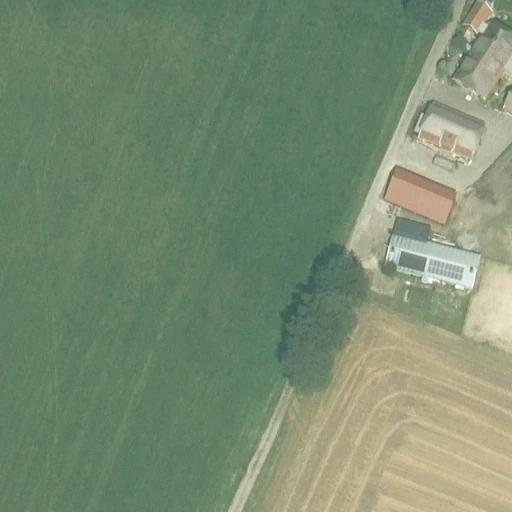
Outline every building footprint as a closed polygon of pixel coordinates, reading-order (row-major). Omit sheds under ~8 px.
[(511,45),(490,31),(489,32),(481,27),(488,15),(478,9),(465,28),(475,35),(476,33),(485,39),(456,83),(483,100),(502,70),(511,76),(511,45)] [(511,116),(511,92),(501,110),(511,116)] [(471,161),(485,125),(436,105),(419,140),(471,161)] [(441,211),(449,187),(403,172),(395,196),(441,211)] [(392,235),(383,269),(472,291),(472,292),(481,258),(426,244),(430,230),(396,221),(392,235)]
